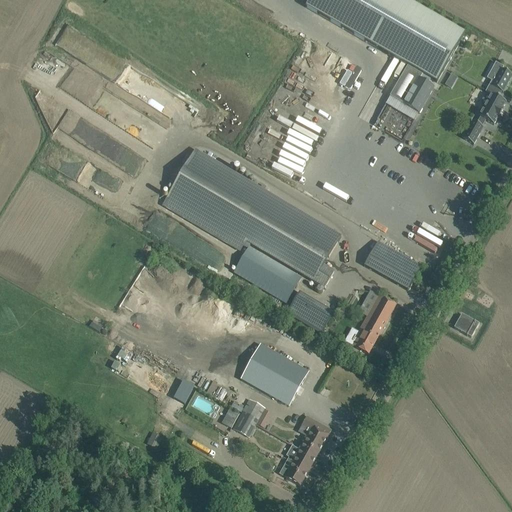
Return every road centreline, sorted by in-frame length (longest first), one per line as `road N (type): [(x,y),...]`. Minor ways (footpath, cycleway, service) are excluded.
road 1 (unclassified): [(320,511),(511,168)]
road 2 (unknown): [(476,233),(359,153),(347,117),(361,84),(357,53),(277,0)]
